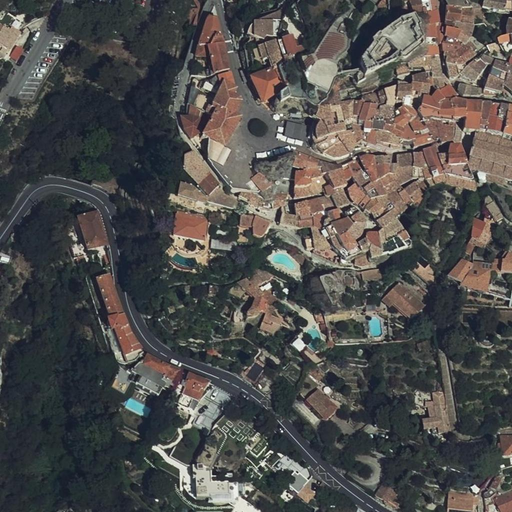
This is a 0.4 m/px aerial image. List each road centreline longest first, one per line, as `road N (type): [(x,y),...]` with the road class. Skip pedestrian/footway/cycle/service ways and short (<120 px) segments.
road 1 (secondary): [(0,236),(28,196),(47,184),(100,200),(144,339),(248,393),(382,511)]
road 2 (residential): [(65,0),(0,107)]
